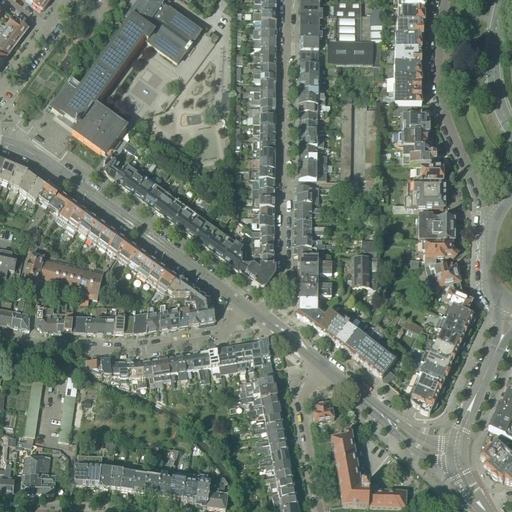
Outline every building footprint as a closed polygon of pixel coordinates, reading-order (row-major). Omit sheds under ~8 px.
[(25,0),(43,13),(51,2),(47,0),(25,0)] [(208,35),(160,0),(143,0),(129,20),(118,12),(69,78),(71,85),(59,102),(56,103),(54,105),(54,108),(51,113),(58,118),(59,119),(59,118),(62,121),(63,119),(66,122),(67,121),(74,126),(74,127),(76,128),(74,130),(76,131),(73,135),(113,162),(133,133),(103,112),(149,47),(183,71),(198,49),(204,41),(208,35)] [(299,0),(299,21),(301,21),(360,19),(360,2),(332,5),(332,9),(325,9),(325,0),(299,0)] [(397,0),(397,11),(424,12),(424,11),(426,9),(426,5),(424,3),(424,0),(397,0)] [(260,12),(260,16),(276,16),(276,8),(253,7),(251,7),(251,12),(260,12)] [(397,25),(422,26),(424,26),(424,25),(426,23),(426,19),(424,17),(424,12),(397,11),(397,25)] [(249,25),(254,25),(276,26),(276,16),(260,16),(260,20),(249,20),(249,25)] [(382,29),(369,28),(369,19),(360,19),(301,21),(299,21),(299,24),(299,40),(299,43),(299,44),(369,45),(381,45),(382,45),(383,29),(382,29)] [(20,42),(24,37),(28,32),(14,21),(9,27),(7,25),(4,29),(6,31),(20,42)] [(254,25),(254,34),(276,34),(276,26),(254,25)] [(397,25),(396,39),(420,40),(423,40),(423,30),(422,30),(422,26),(397,25)] [(0,33),(0,41),(13,51),(20,42),(6,31),(3,35),(0,33)] [(253,42),(276,42),(276,34),(254,34),(253,34),(253,37),(253,42)] [(394,53),(420,54),(422,54),(422,44),(420,44),(420,40),(396,39),(395,39),(394,53)] [(0,55),(7,59),(10,55),(13,51),(0,41),(0,55)] [(253,51),(260,51),(275,52),(276,42),(253,42),(253,51)] [(300,44),(300,56),(317,56),(326,56),(326,69),(374,69),(379,69),(381,45),(369,45),(299,44),(300,44)] [(253,55),(253,60),(275,60),(275,52),(260,51),(260,55),(253,55)] [(394,67),(419,67),(421,67),(421,58),(420,58),(420,54),(394,53),(394,67)] [(300,56),(300,68),(317,68),(317,56),(300,56)] [(260,64),(260,69),(275,69),(275,60),(253,60),(253,64),(260,64)] [(394,67),(393,81),(421,81),(421,72),(419,72),(419,67),(394,67)] [(300,68),(300,80),(317,81),(317,68),(300,68)] [(253,72),(253,77),(275,77),(275,69),(260,69),(260,72),(253,72)] [(253,86),(259,86),(275,86),(275,77),(253,77),(253,82),(253,86)] [(300,80),(300,92),(317,93),(317,81),(300,80)] [(388,95),(393,95),(421,95),(421,81),(393,81),(388,81),(388,95)] [(249,94),(253,94),(275,95),(275,86),(259,86),(259,90),(249,90),(249,94)] [(299,92),(299,100),(301,100),(302,98),(306,99),(308,99),(308,101),(317,101),(317,104),(323,104),(324,104),(324,101),(323,101),(323,100),(323,98),(322,98),(322,93),(317,93),(300,92),(299,92)] [(253,94),(253,103),(275,103),(275,95),(253,94)] [(227,114),(230,114),(230,95),(222,95),(222,114),(227,114)] [(393,95),(393,109),(411,109),(421,109),(421,95),(393,95)] [(299,100),(299,109),(317,109),(317,108),(324,108),(324,104),(323,104),(317,104),(317,101),(308,101),(308,99),(306,99),(302,98),(301,100),(299,100)] [(259,108),(259,112),(275,112),(275,103),(253,103),(251,103),(250,107),(259,108)] [(299,109),(299,117),(322,116),(322,113),(329,113),(329,108),(324,108),(317,108),(317,109),(299,109)] [(402,126),(402,136),(426,136),(428,136),(430,134),(431,129),(430,129),(428,127),(428,126),(428,119),(420,119),(420,118),(417,118),(417,119),(410,119),(410,116),(411,116),(411,109),(393,109),(392,109),(392,119),(401,119),(401,120),(402,120),(402,126)] [(252,120),(275,121),(275,112),(259,112),(248,112),(248,120),(252,120)] [(340,112),(340,141),(350,141),(351,112),(340,112)] [(299,117),(299,125),(316,125),(316,121),(322,121),(323,116),(322,116),(299,117)] [(366,119),(365,130),(378,131),(378,119),(366,119)] [(252,128),(252,130),(275,131),(275,121),(252,120),(252,128)] [(299,125),(299,134),(322,134),(322,129),(316,129),(316,125),(299,125)] [(252,130),(252,138),(275,138),(275,131),(252,130)] [(365,130),(364,171),(376,171),(378,131),(365,130)] [(299,134),(299,142),(316,142),(316,138),(322,138),(322,134),(299,134)] [(397,151),(402,152),(426,151),(426,145),(428,143),(428,139),(426,137),(426,136),(402,136),(398,136),(398,145),(402,145),(402,149),(397,149),(397,151)] [(252,138),(252,146),(274,147),(275,138),(252,138)] [(299,142),(298,150),(325,151),(328,151),(328,146),(316,146),(316,142),(299,142)] [(252,146),(252,154),(274,154),(274,147),(252,146)] [(340,151),(340,158),(350,158),(350,147),(340,147),(340,149),(340,151)] [(128,156),(132,159),(136,153),(132,150),(128,156)] [(298,150),(298,159),(316,159),(316,155),(325,155),(325,154),(325,151),(298,150)] [(402,169),(420,170),(433,169),(433,165),(435,163),(435,159),(433,157),(428,157),(428,151),(426,151),(402,152),(402,169)] [(252,154),(251,164),(274,164),(274,154),(252,154)] [(298,159),(298,167),(322,167),(322,163),(316,163),(316,159),(298,159)] [(99,174),(114,185),(123,171),(109,160),(103,168),(99,174)] [(249,164),(249,174),(274,174),(274,164),(251,164),(249,164)] [(0,189),(1,186),(8,188),(16,171),(9,168),(5,166),(4,166),(0,176),(0,189)] [(298,167),(298,176),(316,176),(326,176),(326,167),(322,167),(298,167)] [(114,185),(123,191),(135,175),(126,168),(123,171),(114,185)] [(407,182),(407,186),(441,186),(441,174),(438,172),(433,172),(433,169),(420,170),(420,172),(415,172),(415,180),(413,180),(413,182),(407,182)] [(12,190),(18,193),(27,175),(20,172),(16,171),(8,188),(7,190),(12,192),(12,190)] [(376,171),(364,171),(364,183),(376,183),(376,171)] [(252,183),(252,184),(274,184),(274,174),(249,174),(248,183),(252,183)] [(17,193),(26,199),(37,183),(27,175),(18,193),(17,193)] [(123,191),(133,199),(145,182),(135,175),(123,191)] [(316,176),(298,176),(298,184),(300,184),(322,184),(326,184),(326,176),(316,176)] [(133,199),(142,205),(154,189),(145,182),(133,199)] [(35,206),(36,204),(47,190),(37,183),(26,199),(35,206)] [(259,188),(259,193),(274,193),(274,184),(252,184),(251,188),(259,188)] [(411,218),(418,218),(428,218),(428,212),(443,212),(443,210),(445,209),(445,204),(443,203),(443,195),(445,194),(445,189),(443,188),(443,186),(441,186),(407,186),(407,200),(404,200),(404,209),(393,209),(393,218),(396,218),(411,218)] [(43,209),(48,212),(59,196),(55,193),(48,188),(47,190),(36,204),(43,209)] [(142,205),(152,213),(164,196),(154,189),(142,205)] [(255,199),(255,202),(274,203),(274,193),(259,193),(252,193),(252,197),(259,197),(258,199),(255,199)] [(48,212),(57,219),(69,203),(66,201),(67,200),(61,196),(60,197),(59,196),(48,212)] [(152,213),(162,220),(174,203),(164,196),(152,213)] [(294,197),(294,207),(311,207),(317,207),(318,197),(311,197),(311,198),(294,197)] [(252,212),(258,212),(274,212),(274,203),(255,202),(252,202),(252,212)] [(55,223),(65,230),(80,209),(73,205),(73,206),(69,203),(57,219),(55,223)] [(162,220),(173,228),(185,211),(174,203),(162,220)] [(294,207),(294,216),(322,216),(322,214),(320,214),(320,212),(311,211),(311,207),(294,207)] [(73,239),(77,233),(88,217),(85,215),(86,214),(80,209),(65,230),(63,232),(73,239)] [(173,228),(184,235),(196,219),(185,211),(173,228)] [(247,217),(247,221),(274,222),(274,212),(258,212),(258,217),(247,217)] [(294,216),(294,225),(311,225),(311,220),(319,220),(319,221),(322,221),(322,216),(294,216)] [(83,244),(86,240),(99,223),(92,219),(92,220),(88,217),(77,233),(80,236),(77,240),(83,244)] [(418,244),(422,244),(452,244),(453,244),(453,242),(454,239),(454,235),(453,232),(453,221),(438,221),(432,221),(432,218),(428,218),(418,218),(418,244)] [(184,235),(194,242),(205,226),(196,219),(184,235)] [(274,222),(247,221),(245,221),(245,224),(247,225),(258,225),(258,231),(259,231),(274,231),(274,222)] [(86,240),(96,247),(107,231),(104,228),(105,228),(99,223),(86,240)] [(294,225),(294,233),(325,233),(325,230),(311,229),(311,225),(294,225)] [(194,242),(203,250),(215,233),(205,226),(194,242)] [(41,290),(87,301),(96,303),(103,276),(42,261),(37,260),(36,260),(41,241),(38,240),(40,232),(36,231),(34,240),(36,240),(31,259),(30,258),(21,292),(31,295),(32,289),(41,291),(41,290)] [(96,247),(105,254),(117,237),(112,232),(111,233),(107,231),(96,247)] [(251,235),(251,240),(274,241),(274,231),(259,231),(259,235),(251,235)] [(203,250),(213,257),(225,240),(215,233),(203,250)] [(294,233),(294,243),(311,243),(311,238),(326,238),(326,233),(325,233),(294,233)] [(376,234),(372,234),(372,238),(367,238),(367,242),(372,243),(376,243),(376,234)] [(105,254),(115,261),(127,245),(123,242),(124,241),(117,237),(105,254)] [(213,257),(223,264),(235,247),(225,240),(213,257)] [(251,240),(251,250),(273,250),(274,241),(251,240)] [(311,243),(294,243),(293,252),(311,252),(318,252),(331,252),(331,247),(321,247),(321,243),(311,243)] [(424,253),(424,269),(435,268),(435,263),(443,263),(443,262),(453,262),(456,259),(456,255),(453,252),(452,252),(452,244),(422,244),(422,253),(424,253)] [(115,261),(127,269),(139,253),(133,248),(132,249),(127,245),(115,261)] [(42,261),(43,259),(47,254),(51,248),(41,246),(37,260),(42,261)] [(235,247),(223,264),(244,279),(251,269),(245,264),(242,264),(242,259),(239,259),(239,256),(242,252),(235,247)] [(251,259),(254,259),(259,259),(273,259),(273,250),(251,250),(251,259)] [(293,261),(297,261),(310,261),(318,261),(318,252),(311,252),(293,252),(293,261)] [(127,269),(136,276),(148,260),(145,258),(145,257),(139,253),(127,269)] [(47,254),(43,259),(48,260),(55,262),(57,259),(47,254)] [(6,255),(1,280),(6,281),(7,273),(14,275),(15,271),(20,272),(23,258),(7,255),(6,255)] [(251,259),(251,269),(273,269),(273,259),(259,259),(259,264),(254,264),(254,259),(251,259)] [(136,276),(146,283),(159,266),(152,262),(151,263),(148,260),(136,276)] [(328,261),(318,261),(310,261),(297,261),(297,272),(331,272),(331,266),(327,266),(328,261)] [(352,264),(352,278),(352,283),(347,283),(347,291),(367,291),(367,297),(369,297),(369,304),(376,304),(376,281),(376,275),(376,261),(352,261),(352,264)] [(146,283),(155,290),(167,274),(164,272),(164,271),(159,266),(146,283)] [(448,289),(448,290),(460,288),(459,285),(457,279),(459,277),(457,272),(456,272),(455,270),(446,272),(445,269),(441,270),(440,267),(435,268),(424,269),(430,293),(432,293),(440,290),(448,289)] [(251,269),(244,279),(260,291),(261,291),(263,290),(264,291),(264,290),(273,278),(266,278),(251,269)] [(273,269),(251,269),(266,278),(273,278),(273,269)] [(297,272),(297,283),(317,283),(317,278),(331,278),(331,272),(297,272)] [(165,297),(167,295),(177,280),(171,275),(170,276),(167,274),(155,290),(165,297)] [(193,291),(183,284),(177,280),(167,295),(172,298),(184,298),(184,296),(189,296),(193,291)] [(297,283),(297,294),(331,294),(331,288),(323,288),(323,283),(317,283),(297,283)] [(460,288),(448,290),(449,294),(448,293),(442,306),(448,309),(468,317),(469,312),(468,312),(471,304),(460,299),(461,298),(461,297),(461,296),(461,294),(461,293),(461,292),(460,288)] [(431,297),(437,298),(440,290),(432,293),(430,293),(431,297)] [(189,296),(189,305),(189,308),(194,308),(194,311),(195,310),(195,316),(189,317),(188,330),(192,329),(192,330),(199,329),(199,328),(215,325),(212,311),(211,311),(210,303),(193,291),(189,296)] [(297,294),(297,305),(317,305),(317,300),(331,300),(331,294),(297,294)] [(108,305),(113,308),(117,302),(112,299),(108,305)] [(10,330),(19,332),(21,318),(24,302),(24,301),(20,301),(20,303),(18,303),(16,317),(12,316),(10,330)] [(21,318),(19,332),(29,334),(29,319),(25,318),(27,307),(27,305),(24,302),(21,318)] [(6,304),(2,329),(10,330),(12,316),(9,315),(10,312),(11,305),(6,304)] [(184,311),(179,312),(179,331),(188,330),(189,317),(188,317),(188,312),(189,312),(189,308),(189,305),(184,305),(184,311)] [(297,305),(297,316),(317,316),(317,313),(317,305),(297,305)] [(175,314),(169,315),(170,333),(179,331),(179,312),(179,306),(175,307),(175,314)] [(160,309),(160,316),(160,334),(170,333),(169,315),(164,316),(164,308),(160,309)] [(35,328),(42,336),(44,316),(44,309),(36,309),(35,316),(35,328)] [(147,310),(147,313),(147,336),(160,334),(160,316),(153,317),(153,309),(147,310)] [(448,309),(443,320),(467,331),(469,327),(470,328),(470,327),(473,326),(473,327),(475,322),(474,320),(473,319),(468,317),(448,309)] [(315,332),(325,339),(340,319),(335,316),(336,314),(331,310),(329,314),(315,332)] [(50,311),(49,337),(56,337),(57,321),(58,317),(53,316),(53,311),(50,311)] [(85,338),(95,338),(96,311),(92,311),(91,321),(86,321),(86,322),(85,338)] [(96,311),(95,338),(104,338),(105,322),(101,322),(101,315),(106,315),(106,311),(96,311)] [(104,338),(114,338),(115,312),(111,312),(111,311),(110,311),(109,322),(105,322),(104,338)] [(297,319),(315,332),(329,314),(326,311),(320,313),(317,313),(317,316),(297,316),(297,319)] [(114,338),(123,338),(124,322),(125,312),(115,312),(114,338)] [(134,315),(133,339),(147,336),(147,313),(134,315)] [(65,316),(63,337),(71,337),(72,322),(73,315),(65,314),(65,316)] [(124,322),(123,338),(132,339),(133,339),(134,315),(129,315),(129,322),(124,322)] [(56,337),(63,337),(65,316),(61,316),(61,317),(58,317),(57,321),(56,337)] [(325,339),(334,345),(349,326),(340,319),(325,339)] [(433,330),(438,332),(462,343),(464,339),(465,340),(465,339),(468,338),(470,334),(469,332),(469,331),(467,331),(443,320),(439,319),(433,330)] [(71,337),(85,338),(86,322),(72,322),(71,337)] [(413,326),(408,323),(404,330),(409,332),(413,326)] [(334,345),(343,352),(358,332),(349,326),(334,345)] [(360,364),(362,367),(378,345),(385,334),(376,327),(373,331),(370,336),(367,339),(353,359),(360,364)] [(358,332),(343,352),(353,359),(367,339),(370,336),(367,334),(364,335),(359,331),(358,332)] [(438,332),(432,344),(457,354),(459,351),(460,351),(463,350),(464,346),(463,344),(463,343),(462,343),(438,332)] [(427,355),(452,366),(453,367),(453,366),(456,365),(458,362),(457,361),(456,359),(457,359),(455,358),(457,354),(432,344),(427,355)] [(362,367),(372,374),(387,354),(383,351),(384,350),(378,345),(362,367)] [(265,346),(258,347),(262,369),(264,379),(273,378),(267,347),(265,346)] [(258,347),(249,348),(253,371),(262,369),(258,347)] [(248,369),(248,372),(252,371),(253,371),(249,348),(240,350),(243,365),(244,365),(244,370),(248,369)] [(236,374),(237,374),(237,376),(241,375),(241,373),(240,366),(243,365),(240,350),(232,351),(236,374)] [(232,351),(224,352),(227,368),(231,367),(232,374),(236,374),(232,351)] [(216,354),(220,375),(221,381),(221,383),(226,382),(223,369),(227,368),(224,352),(216,354)] [(388,353),(387,354),(372,374),(382,382),(388,373),(389,372),(396,362),(392,358),(393,357),(388,353)] [(216,354),(208,355),(211,371),(215,370),(216,376),(215,376),(216,382),(221,381),(220,375),(216,354)] [(425,354),(420,365),(448,378),(450,373),(449,373),(452,366),(427,355),(425,354)] [(208,355),(200,356),(205,383),(205,386),(209,386),(208,383),(206,372),(211,371),(208,355)] [(200,356),(191,357),(194,373),(198,373),(200,384),(201,384),(205,383),(200,356)] [(191,357),(183,359),(188,385),(190,385),(189,380),(191,380),(190,374),(194,373),(191,357)] [(183,359),(175,360),(178,376),(182,375),(184,386),(188,385),(183,359)] [(175,360),(167,361),(171,384),(172,390),(175,390),(174,384),(175,384),(174,377),(178,376),(175,360)] [(167,361),(158,363),(161,379),(162,386),(171,384),(167,361)] [(158,363),(150,364),(154,387),(158,386),(162,386),(161,379),(158,363)] [(150,364),(142,365),(145,381),(149,380),(150,386),(150,390),(154,389),(154,387),(150,364)] [(137,366),(134,366),(138,391),(146,390),(145,381),(142,365),(137,366)] [(415,377),(417,378),(442,388),(445,382),(446,382),(448,378),(420,365),(415,377)] [(101,380),(102,379),(101,366),(86,366),(86,375),(89,375),(89,376),(101,380)] [(102,379),(111,383),(111,379),(110,379),(109,366),(101,366),(102,379)] [(120,387),(120,386),(117,366),(109,366),(110,379),(111,379),(111,383),(111,384),(117,386),(116,387),(119,388),(120,387)] [(128,386),(128,382),(126,366),(117,366),(120,386),(128,386)] [(126,366),(128,382),(132,382),(134,391),(138,391),(134,366),(126,366)] [(388,373),(382,382),(386,386),(393,377),(388,373)] [(32,382),(32,388),(42,389),(43,383),(44,378),(33,376),(32,382)] [(417,378),(412,389),(437,400),(439,396),(440,397),(442,396),(443,396),(444,392),(443,389),(442,388),(417,378)] [(245,395),(246,396),(275,391),(273,380),(265,382),(244,386),(245,395)] [(84,389),(83,398),(97,400),(99,392),(84,389)] [(419,412),(419,413),(422,415),(425,417),(429,418),(432,412),(433,412),(436,411),(437,407),(436,405),(436,404),(435,404),(437,400),(412,389),(411,391),(407,402),(410,405),(416,410),(419,412)] [(259,398),(260,403),(277,400),(275,391),(246,396),(246,400),(247,405),(252,404),(251,399),(259,398)] [(498,408),(511,414),(511,396),(505,393),(502,400),(498,408)] [(245,414),(246,414),(249,413),(249,414),(278,409),(277,400),(260,403),(261,407),(244,410),(245,414)] [(314,426),(323,424),(334,422),(332,414),(330,414),(328,405),(314,408),(315,417),(312,417),(314,426)] [(511,414),(498,408),(495,416),(493,421),(488,432),(504,439),(510,442),(511,443),(511,442),(511,414)] [(263,416),(264,421),(280,418),(278,409),(249,414),(249,413),(246,414),(247,419),(263,416)] [(252,429),(253,433),(282,428),(280,418),(264,421),(265,425),(252,428),(252,429)] [(266,435),(267,440),(284,437),(282,428),(253,433),(253,437),(266,435)] [(342,508),(343,509),(343,510),(367,510),(367,511),(368,511),(401,511),(406,511),(406,495),(401,495),(401,494),(378,493),(378,488),(371,488),(361,487),(351,435),(349,434),(345,435),(343,437),(330,439),(331,443),(330,443),(342,508)] [(256,451),(285,446),(284,437),(267,440),(268,444),(255,446),(255,448),(256,451)] [(7,449),(15,449),(15,441),(8,440),(7,449)] [(483,469),(487,472),(503,452),(493,443),(492,445),(488,442),(482,449),(485,452),(480,458),(481,462),(485,466),(483,469)] [(270,454),(271,458),(287,455),(285,446),(256,451),(257,455),(257,456),(270,454)] [(498,483),(511,465),(511,459),(503,452),(487,472),(486,473),(491,477),(492,478),(493,480),(495,482),(497,482),(498,483)] [(260,470),(266,469),(289,465),(287,455),(271,458),(272,462),(259,465),(260,470)] [(24,459),(22,478),(32,479),(34,460),(24,459)] [(50,461),(34,460),(32,479),(37,479),(48,480),(50,461)] [(82,490),(86,491),(87,465),(75,464),(74,490),(82,490)] [(94,491),(98,491),(100,468),(101,466),(87,465),(86,491),(86,490),(94,491)] [(274,472),(274,477),(290,474),(289,465),(266,469),(267,473),(274,472)] [(511,465),(498,483),(502,486),(504,484),(509,487),(509,488),(511,487),(511,465)] [(109,492),(120,494),(123,475),(125,467),(122,466),(121,469),(119,469),(119,473),(111,472),(109,492)] [(6,468),(3,498),(13,499),(14,482),(9,482),(10,475),(10,468),(6,468)] [(107,494),(109,492),(111,472),(104,471),(104,469),(100,468),(98,491),(103,492),(104,494),(107,494)] [(157,500),(169,502),(173,480),(167,480),(167,474),(161,473),(161,479),(157,500)] [(263,488),(269,487),(292,483),(290,474),(274,477),(275,480),(262,483),(263,487),(263,488)] [(120,494),(132,496),(135,477),(123,475),(120,494)] [(144,498),(157,500),(161,479),(152,477),(152,475),(148,475),(147,479),(144,498)] [(132,496),(144,498),(147,479),(135,477),(132,496)] [(37,479),(32,479),(22,478),(21,499),(38,499),(37,479)] [(55,480),(48,480),(37,479),(38,499),(54,498),(55,480)] [(169,502),(183,504),(186,485),(186,482),(173,480),(169,502)] [(206,508),(209,489),(210,483),(198,481),(197,487),(195,506),(196,509),(200,509),(202,507),(206,508)] [(206,511),(213,511),(216,511),(219,497),(218,497),(219,490),(220,490),(221,484),(220,484),(221,481),(218,481),(216,490),(209,489),(206,508),(206,511)] [(277,490),(278,494),(294,492),(292,483),(269,487),(270,492),(277,490)] [(219,497),(216,511),(225,511),(227,498),(223,497),(224,491),(223,491),(224,484),(221,484),(220,490),(219,490),(218,497),(219,497)] [(183,504),(195,506),(197,487),(186,485),(183,504)] [(266,500),(266,504),(295,498),(294,492),(278,494),(278,498),(266,500)] [(279,507),(280,511),(297,508),(295,498),(266,504),(267,506),(267,509),(273,508),(273,509),(279,507)] [(437,511),(437,504),(419,503),(418,511),(437,511)]
